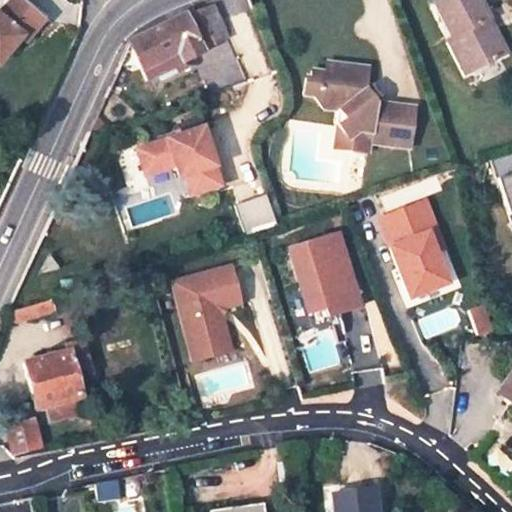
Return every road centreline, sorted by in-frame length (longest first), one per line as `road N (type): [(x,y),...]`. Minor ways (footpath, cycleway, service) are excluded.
road 1 (residential): [(497,511),(439,458),(387,428),(308,417),(0,485)]
road 2 (tertiary): [(0,278),(109,30),(144,0)]
road 3 (unknown): [(231,0),(249,71),(242,113),(216,159)]
